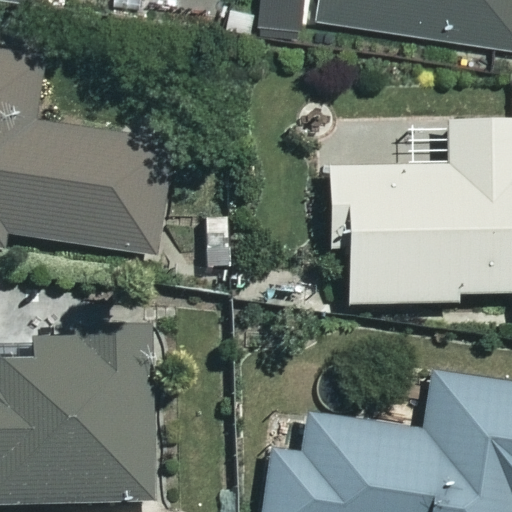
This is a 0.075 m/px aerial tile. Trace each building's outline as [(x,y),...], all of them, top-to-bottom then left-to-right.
[(511,0),(328,0),(325,26),(511,53),(511,0)] [(49,68),(0,60),(0,254),(8,256),(10,240),(156,263),(173,151),(39,130),(49,68)] [(511,130),(456,134),(458,172),(335,180),(340,257),(355,256),(358,312),(511,302),(511,130)] [(0,511),(20,511),(158,505),(150,339),(40,344),(36,370),(0,360),(0,511)] [(511,511),(511,390),(439,381),(431,439),(316,423),(310,463),(278,459),(270,511),(511,511)]
